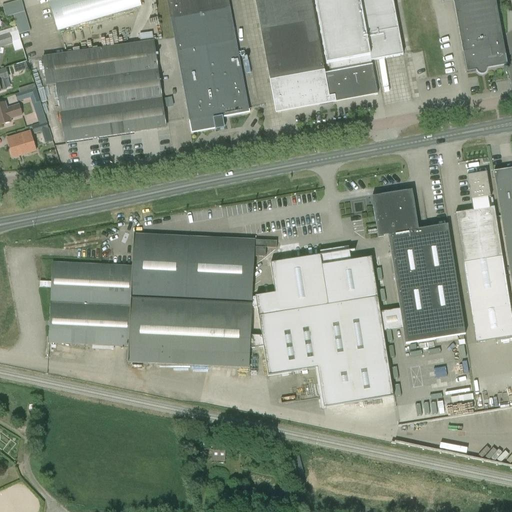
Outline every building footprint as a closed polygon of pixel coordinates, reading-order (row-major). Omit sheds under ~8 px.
[(48,0),(58,32),(140,7),(137,0),(48,0)] [(167,0),(170,17),(171,17),(175,38),(190,124),(191,134),(215,129),(215,131),(224,129),(222,118),(249,113),(230,7),(228,0),(167,0)] [(324,75),(310,0),(260,0),(281,108),(320,100),(321,106),(333,104),(332,98),(377,90),(372,62),(403,56),(392,0),(314,0),(326,64),(328,64),(330,74),(324,75)] [(442,0),(443,4),(453,2),(461,40),(467,73),(476,72),(477,73),(479,75),(481,76),(485,75),(486,73),(487,72),(487,70),(507,66),(502,40),(495,0),(442,0)] [(17,32),(16,28),(0,32),(0,48),(12,44),(12,43),(20,41),(18,31),(17,32)] [(140,43),(98,49),(110,136),(166,128),(152,33),(139,34),(140,43)] [(98,49),(43,57),(47,86),(57,85),(65,143),(110,136),(98,49)] [(0,70),(0,92),(1,92),(6,90),(3,80),(8,79),(5,69),(0,70)] [(19,94),(15,95),(17,102),(30,98),(32,105),(40,103),(36,89),(19,94)] [(10,120),(22,117),(18,105),(6,109),(5,103),(0,104),(0,126),(11,123),(10,120)] [(48,130),(46,124),(32,128),(34,134),(48,130)] [(12,159),(35,152),(29,132),(17,136),(18,142),(8,145),(12,159)] [(511,169),(493,172),(511,289),(511,169)] [(471,201),(490,198),(486,174),(467,177),(471,201)] [(378,237),(388,236),(405,344),(465,335),(447,225),(418,230),(412,190),(371,197),(378,237)] [(224,215),(318,203),(317,193),(223,206),(224,215)] [(511,337),(511,320),(508,298),(494,208),(455,214),(476,343),(511,337)] [(255,241),(255,240),(134,235),(132,267),(52,264),(51,282),(40,282),(40,288),(51,288),(48,344),(128,347),(128,363),(249,369),(249,349),(263,346),(268,377),(318,369),(324,408),(393,397),(371,258),(350,261),(348,248),(320,252),(321,257),(271,265),(275,294),(255,298),(256,298),(252,298),(254,258),(276,259),(277,242),(255,241)] [(225,462),(225,451),(212,451),(212,462),(225,462)] [(303,475),(298,457),(290,459),(295,477),(303,475)]
